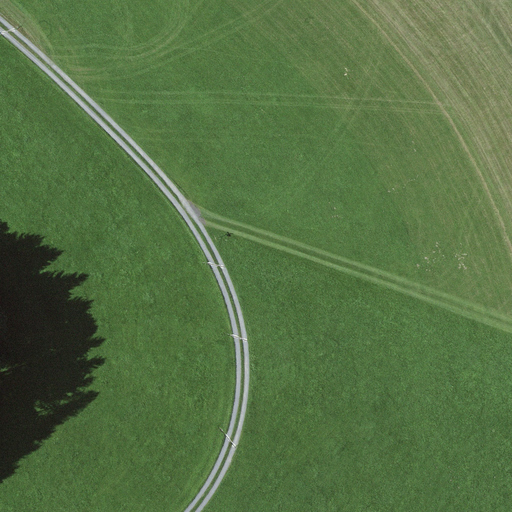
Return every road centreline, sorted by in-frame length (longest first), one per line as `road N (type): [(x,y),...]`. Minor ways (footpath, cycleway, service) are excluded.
road 1 (track): [(193,219),(245,353),(229,454),(186,511)]
road 2 (track): [(0,24),(70,85),(193,219)]
